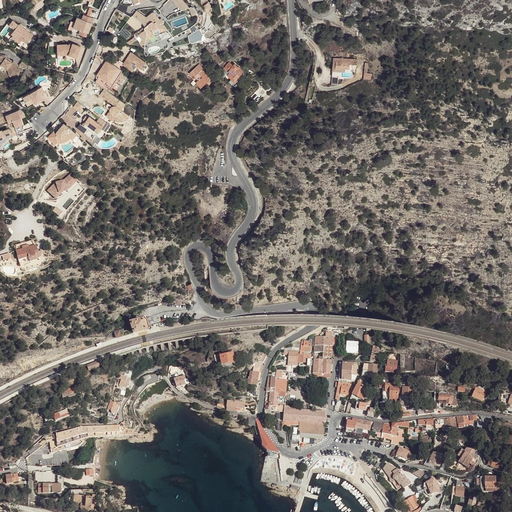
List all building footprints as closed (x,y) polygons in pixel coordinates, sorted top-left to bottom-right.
[(192,15),(187,18),(189,22),(188,23),(187,23),(189,28),(190,28),(191,27),(192,27),(192,26),(196,23),(197,22),(198,21),(198,20),(199,19),(199,17),(199,16),(199,15),(198,14),(198,13),(194,7),(192,6),(191,7),(195,14),(192,15)] [(155,33),(167,29),(162,22),(160,19),(159,20),(153,12),(147,16),(137,10),(133,15),(143,22),(146,27),(145,27),(145,28),(146,29),(140,33),(139,31),(135,34),(136,36),(129,41),(131,44),(138,39),(137,38),(140,36),(142,39),(145,43),(155,33)] [(206,30),(214,20),(208,13),(207,20),(205,25),(203,27),(206,30)] [(84,14),(82,19),(92,22),(94,18),(84,14)] [(110,28),(116,31),(119,25),(117,24),(119,19),(120,18),(116,16),(110,28)] [(77,17),(73,27),(81,29),(79,33),(87,36),(92,22),(82,19),(77,17)] [(33,35),(19,24),(18,25),(13,20),(9,25),(15,29),(11,34),(13,35),(14,33),(22,40),(26,43),(33,35)] [(204,33),(200,29),(189,35),(188,35),(190,41),(190,42),(202,39),(203,35),(204,33)] [(14,33),(13,35),(11,37),(19,43),(22,40),(14,33)] [(57,55),(68,55),(77,58),(81,46),(73,43),(73,44),(57,44),(57,55)] [(137,65),(143,69),(147,63),(131,52),(123,64),(133,71),(137,65)] [(0,63),(1,64),(7,69),(10,76),(18,73),(14,63),(14,62),(13,62),(12,62),(11,63),(5,58),(7,56),(5,55),(0,54),(0,63)] [(355,63),(355,59),(334,58),(332,75),(332,81),(337,82),(337,76),(342,76),(342,72),(349,72),(350,63),(355,63)] [(128,73),(107,60),(100,70),(102,71),(99,76),(95,82),(109,91),(116,80),(122,84),(128,73)] [(28,66),(22,61),(20,65),(26,70),(28,66)] [(230,73),(228,75),(235,82),(244,71),(234,63),(233,65),(229,62),(224,68),(230,73)] [(365,62),(364,79),(372,80),(373,73),(368,73),(369,63),(365,62)] [(150,65),(147,63),(143,69),(141,71),(145,73),(150,65)] [(211,75),(204,68),(203,68),(200,64),(190,72),(198,80),(203,86),(207,82),(205,80),(207,78),(211,75)] [(228,75),(230,73),(224,68),(219,74),(224,78),(226,75),(228,75)] [(249,75),(244,71),(235,82),(241,86),(249,75)] [(21,103),(25,101),(27,106),(32,103),(34,102),(36,104),(43,99),(44,100),(48,98),(42,86),(23,97),(22,96),(18,98),(21,103)] [(109,91),(105,88),(100,95),(115,106),(115,105),(114,106),(113,106),(112,107),(111,108),(111,109),(110,109),(110,110),(106,116),(114,121),(115,119),(117,120),(119,120),(121,121),(125,120),(127,118),(128,118),(130,115),(122,109),(126,103),(109,91)] [(86,106),(77,100),(73,106),(82,112),(86,106)] [(13,122),(15,128),(20,126),(18,122),(22,121),(21,118),(25,116),(24,113),(25,113),(20,109),(18,110),(5,116),(8,123),(13,122)] [(111,124),(100,117),(97,121),(90,116),(85,122),(84,122),(82,125),(81,123),(77,128),(85,133),(88,128),(97,135),(101,128),(105,131),(106,131),(111,124)] [(73,140),(77,135),(64,123),(57,132),(57,133),(57,134),(56,136),(57,142),(58,143),(63,142),(67,141),(71,137),(73,140)] [(12,133),(9,128),(2,131),(3,132),(0,133),(0,138),(5,137),(5,136),(12,133)] [(101,128),(97,135),(100,137),(105,131),(101,128)] [(60,201),(79,179),(69,170),(49,192),(60,201)] [(22,249),(16,251),(18,260),(28,257),(29,261),(29,262),(37,259),(39,256),(38,253),(35,245),(29,247),(22,249)] [(39,253),(38,253),(39,256),(37,259),(29,262),(30,264),(42,260),(39,253)] [(132,333),(149,328),(148,325),(146,318),(130,322),(132,333)] [(315,338),(315,345),(323,346),(332,346),(335,347),(336,347),(336,335),(333,335),(333,332),(326,332),(325,337),(320,336),(315,336),(315,338)] [(311,354),(311,351),(312,339),(305,341),(302,342),(299,355),(306,355),(306,354),(306,353),(311,354)] [(347,353),(361,354),(360,340),(357,340),(357,343),(347,342),(347,353)] [(332,346),(323,346),(323,352),(323,355),(323,356),(323,357),(325,357),(331,358),(332,346)] [(370,361),(378,362),(381,354),(383,350),(373,348),(371,356),(370,361)] [(288,362),(298,362),(298,352),(285,351),(284,355),(289,355),(288,362)] [(236,363),(234,354),(220,357),(220,355),(214,356),(216,365),(222,364),(222,366),(236,363)] [(306,355),(299,355),(299,363),(307,363),(308,355),(306,354),(306,355)] [(323,364),(323,360),(319,359),(316,359),(316,356),(314,356),(314,365),(322,366),(323,364)] [(386,365),(385,372),(396,373),(398,360),(388,359),(387,365),(386,365)] [(258,381),(260,381),(263,363),(256,362),(255,366),(254,366),(253,371),(250,371),(247,388),(257,389),(258,381)] [(343,363),(342,380),(351,381),(352,376),(356,376),(357,364),(343,363)] [(368,376),(368,378),(376,378),(378,365),(364,364),(362,376),(368,376)] [(313,377),(322,377),(322,374),(322,370),(322,366),(314,365),(313,377)] [(186,379),(184,375),(181,377),(179,374),(183,373),(182,369),(178,371),(179,373),(175,375),(173,371),(169,373),(169,377),(174,379),(177,387),(186,384),(184,380),(186,379)] [(130,378),(131,373),(129,373),(124,372),(123,375),(120,374),(118,378),(122,379),(119,388),(123,389),(124,387),(127,388),(130,378)] [(270,392),(275,392),(275,389),(276,380),(276,378),(274,377),(274,376),(272,375),(271,377),(270,388),(267,388),(266,391),(270,392)] [(281,388),(286,388),(286,381),(276,380),(275,389),(281,389),(281,388)] [(358,381),(356,386),(352,395),(363,400),(365,398),(362,396),(365,390),(361,388),(362,386),(362,385),(360,384),(361,382),(358,381)] [(403,382),(402,397),(417,399),(418,389),(414,388),(414,386),(408,385),(408,383),(403,382)] [(353,385),(342,383),(340,394),(348,395),(349,389),(351,390),(353,385)] [(398,398),(399,386),(393,385),(393,384),(385,384),(385,390),(386,390),(390,390),(390,392),(390,397),(398,398)] [(477,388),(476,388),(472,398),(482,402),(486,392),(485,391),(477,388)] [(271,411),(271,406),(278,407),(277,412),(284,413),(284,405),(286,393),(275,392),(270,392),(269,406),(265,405),(265,416),(271,417),(271,411)] [(506,405),(511,406),(511,392),(510,395),(501,392),(499,399),(499,400),(499,402),(506,404),(506,405)] [(452,399),(453,395),(439,394),(438,404),(443,404),(443,408),(451,408),(452,406),(456,407),(456,399),(452,399)] [(108,417),(115,419),(119,407),(116,405),(116,404),(110,401),(107,409),(110,410),(109,413),(108,417)] [(227,401),(226,410),(226,411),(235,412),(235,411),(236,408),(244,409),(245,403),(235,402),(227,401)] [(425,415),(435,414),(435,401),(425,401),(425,415)] [(300,432),(324,434),(326,412),(312,411),(301,410),(302,407),(295,406),(295,410),(294,410),(294,406),(284,405),(284,409),(284,413),(283,421),(284,421),(284,426),(290,426),(290,425),(293,425),(293,421),(299,422),(299,432),(300,432)] [(70,415),(67,409),(53,415),(56,421),(70,415)] [(399,409),(399,418),(409,416),(409,412),(404,413),(404,409),(399,409)] [(457,417),(458,428),(464,427),(464,425),(472,424),(472,421),(473,420),(475,415),(470,416),(457,417)] [(355,430),(357,419),(348,418),(346,429),(355,430)] [(457,430),(455,418),(444,419),(445,424),(435,424),(436,428),(445,428),(445,431),(446,431),(454,430),(457,430)] [(372,422),(357,419),(355,430),(355,433),(362,434),(363,429),(370,431),(371,428),(372,422)] [(433,425),(433,419),(418,420),(419,425),(424,425),(426,425),(426,426),(426,429),(434,429),(433,425)] [(258,420),(256,420),(257,427),(262,443),(262,446),(267,451),(269,451),(279,454),(276,448),(262,428),(258,420)] [(392,425),(384,424),(382,433),(396,436),(398,429),(396,429),(397,426),(409,427),(409,421),(396,423),(392,423),(392,425)] [(382,433),(384,424),(374,422),(373,428),(372,432),(376,432),(375,434),(377,435),(377,437),(381,438),(382,433)] [(120,426),(98,427),(81,427),(74,429),(66,431),(56,434),(53,434),(45,436),(46,440),(49,440),(51,449),(86,439),(120,433),(120,426)] [(400,447),(396,455),(405,459),(407,459),(409,459),(411,457),(413,453),(410,452),(411,449),(406,447),(405,450),(400,447)] [(472,456),(476,451),(469,447),(466,452),(463,456),(458,462),(466,468),(470,463),(471,461),(476,464),(477,463),(478,460),(472,456)] [(431,456),(429,464),(439,466),(441,459),(443,459),(444,455),(434,452),(431,456)] [(502,459),(498,458),(498,457),(491,455),(487,465),(499,469),(501,462),(502,459)] [(402,487),(403,489),(410,484),(408,480),(404,475),(402,476),(399,472),(397,469),(386,463),(383,469),(393,482),(396,480),(397,480),(402,487)] [(413,473),(421,478),(427,470),(423,470),(419,469),(413,473)] [(14,473),(5,475),(6,483),(15,482),(14,473)] [(496,492),(496,484),(495,477),(480,477),(480,488),(482,492),(496,492)] [(433,492),(434,493),(440,492),(439,487),(437,482),(433,478),(429,481),(429,483),(428,485),(428,486),(430,489),(431,491),(433,492)] [(397,480),(396,480),(393,482),(398,490),(402,487),(397,480)] [(462,482),(457,481),(455,497),(460,497),(460,501),(464,502),(466,487),(462,486),(462,482)] [(61,492),(61,484),(38,484),(38,493),(61,492)] [(92,505),(93,498),(74,496),(73,503),(81,504),(80,510),(85,510),(85,511),(89,511),(94,511),(94,505),(92,505)] [(414,502),(412,496),(401,504),(404,509),(408,507),(410,510),(413,508),(414,509),(416,507),(414,502)]
